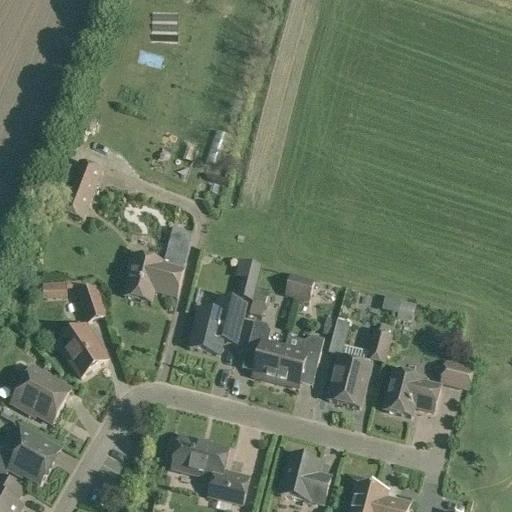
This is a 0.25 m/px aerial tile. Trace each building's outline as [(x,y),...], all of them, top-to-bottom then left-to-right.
[(70,119),(78,132),(91,123),(83,111),(70,119)] [(83,224),(103,174),(80,165),(61,215),(83,224)] [(168,244),(164,260),(185,266),(189,250),(192,240),(176,236),(173,245),(168,244)] [(130,277),(125,300),(152,306),(155,295),(177,300),(184,273),(162,268),(162,265),(135,259),(134,263),(130,264),(128,274),(130,277)] [(239,263),(235,280),(240,281),(235,300),(253,305),(256,290),(262,269),(239,263)] [(68,292),(68,276),(44,277),(44,293),(68,292)] [(297,302),(303,281),(291,278),(285,298),(297,302)] [(309,305),(314,285),(303,281),(297,302),(309,305)] [(253,305),(250,317),(262,320),(269,294),(256,290),(253,305)] [(89,326),(106,320),(96,292),(79,298),(89,326)] [(200,313),(190,352),(219,360),(222,347),(236,351),(239,338),(247,308),(219,301),(215,317),(200,313)] [(326,320),(322,337),(333,340),(338,323),(326,320)] [(351,327),(339,323),(330,357),(342,360),(351,327)] [(285,350),(269,346),(271,335),(267,328),(255,325),(248,353),(253,354),(257,355),(259,358),(254,381),(276,386),(285,350)] [(81,382),(108,364),(85,329),(58,347),(81,382)] [(375,335),(369,363),(384,366),(391,339),(388,339),(379,336),(375,335)] [(285,350),(276,386),(299,392),(304,370),(308,368),(312,369),(317,371),(324,343),(312,340),(305,344),(302,354),(285,350)] [(360,412),(371,370),(340,362),(329,404),(360,412)] [(474,386),(476,367),(442,364),(441,383),(474,386)] [(53,428),(72,394),(32,371),(12,407),(34,420),(36,418),(53,428)] [(434,415),(441,390),(421,385),(422,382),(395,375),(385,414),(412,421),(415,410),(434,415)] [(41,488),(61,454),(19,430),(8,451),(9,455),(17,459),(9,473),(22,480),(23,478),(41,488)] [(243,508),(249,482),(224,476),(229,453),(181,441),(180,443),(176,445),(173,447),(172,452),(173,455),(176,458),(173,473),(213,483),(209,499),(243,508)] [(324,508),(331,482),(317,478),(320,467),(291,459),(281,498),(310,506),(310,505),(324,508)] [(0,511),(20,511),(22,509),(16,506),(22,494),(0,481),(0,511)] [(409,511),(410,508),(385,502),(387,495),(359,488),(353,511),(409,511)]
